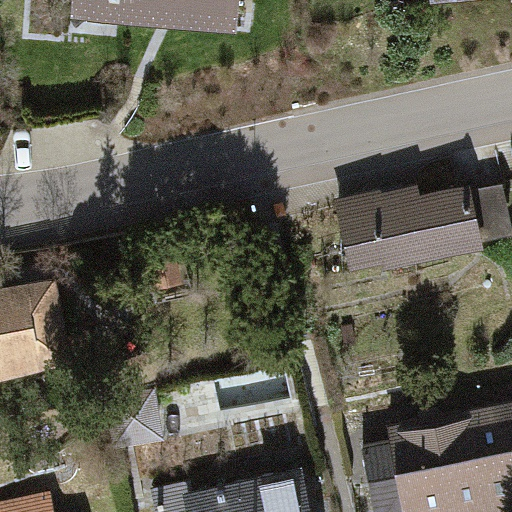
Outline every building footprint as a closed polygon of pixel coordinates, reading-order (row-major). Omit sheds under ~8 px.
[(86,0),(85,27),(254,35),(255,0),(86,0)] [(511,0),(444,0),(447,14),(511,4),(511,0)] [(434,188),(351,205),(355,225),(366,280),(507,251),(494,187),(436,199),(434,188)] [(189,262),(154,267),(158,294),(193,289),(189,262)] [(0,299),(0,398),(75,382),(70,366),(95,356),(76,291),(0,299)] [(511,511),(511,411),(403,434),(405,444),(368,452),(380,511),(511,511)] [(322,511),(315,474),(193,502),(195,511),(322,511)] [(64,511),(61,496),(0,511),(64,511)]
